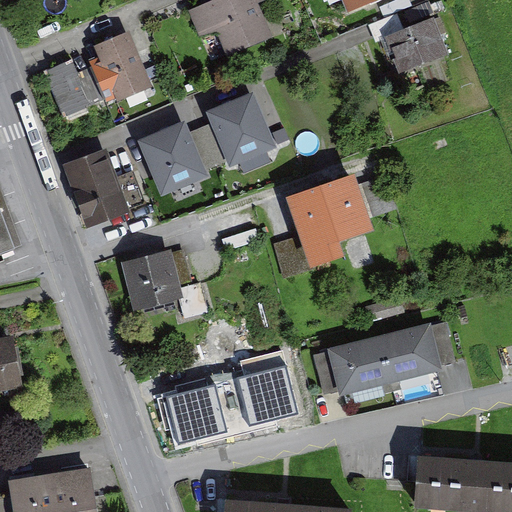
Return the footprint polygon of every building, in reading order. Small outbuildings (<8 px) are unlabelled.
[(264,0),(218,0),(196,10),(205,33),(222,26),(233,53),(272,37),(257,3),(264,0)] [(346,0),(350,8),(370,0),(346,0)] [(401,15),(374,26),(380,43),(390,39),(408,32),(401,15)] [(403,74),(451,56),(437,21),(408,32),(390,39),(403,74)] [(133,35),(103,47),(107,57),(123,96),(153,84),(133,35)] [(82,67),(98,106),(123,96),(107,57),(82,67)] [(79,58),(49,70),(69,118),(98,106),(82,67),(79,58)] [(255,96),(210,114),(232,165),(276,147),(255,96)] [(186,124),(142,142),(163,194),(208,175),(186,124)] [(110,154),(73,167),(84,196),(78,198),(87,225),(149,203),(138,172),(119,179),(110,154)] [(400,209),(389,177),(355,189),(366,220),(400,209)] [(291,200),(304,237),(314,267),(343,257),(337,239),(369,228),(366,220),(355,189),(352,179),(291,200)] [(0,254),(16,249),(0,200),(0,254)] [(260,229),(227,240),(231,251),(264,240),(260,229)] [(290,275),(314,267),(304,237),(281,244),(290,275)] [(188,249),(172,254),(181,289),(197,285),(188,249)] [(181,289),(172,254),(127,265),(139,309),(184,297),(181,289)] [(197,285),(181,289),(184,297),(189,318),(212,312),(204,283),(197,285)] [(449,323),(432,327),(441,365),(451,362),(459,360),(449,323)] [(432,327),(332,352),(341,390),(342,395),(442,371),(441,365),(432,327)] [(14,336),(0,337),(0,396),(23,392),(14,336)] [(341,390),(332,352),(318,355),(327,393),(333,392),(341,390)] [(424,459),(421,504),(511,511),(511,465),(483,463),(424,459)] [(102,511),(97,472),(56,478),(61,511),(102,511)] [(61,511),(56,478),(16,484),(17,493),(20,511),(61,511)] [(20,511),(17,493),(0,495),(0,511),(20,511)] [(231,502),(230,511),(355,511),(356,511),(290,506),(231,502)]
